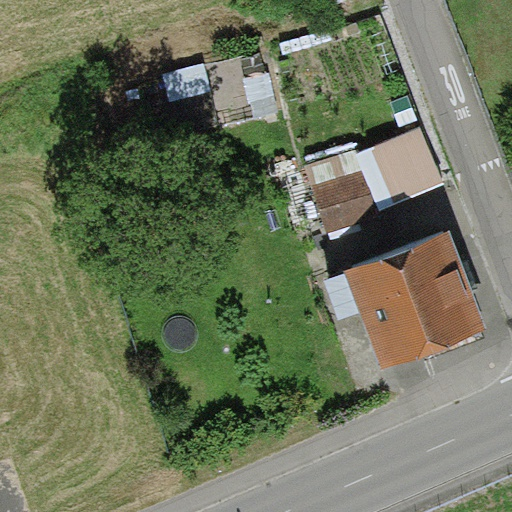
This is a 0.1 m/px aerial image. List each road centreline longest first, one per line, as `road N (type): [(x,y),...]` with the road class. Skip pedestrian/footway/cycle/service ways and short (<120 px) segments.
road 1 (residential): [(511,274),(407,0)]
road 2 (secondary): [(511,415),(283,511)]
